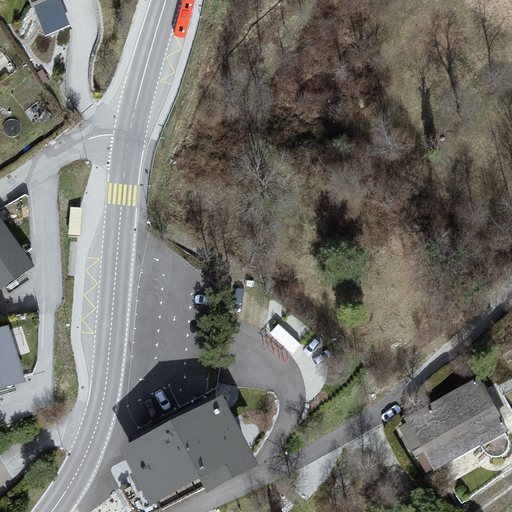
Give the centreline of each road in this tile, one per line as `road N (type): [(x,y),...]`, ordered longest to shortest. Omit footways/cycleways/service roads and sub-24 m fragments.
road 1 (secondary): [(52,511),(84,458),(103,398),(129,136)]
road 2 (residential): [(0,191),(81,141),(129,136)]
road 3 (secondary): [(129,136),(165,0)]
